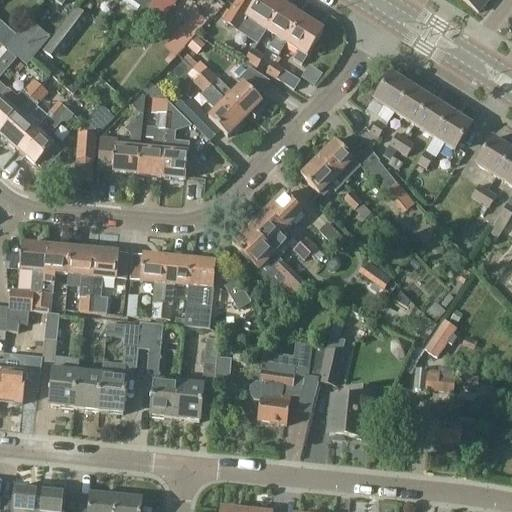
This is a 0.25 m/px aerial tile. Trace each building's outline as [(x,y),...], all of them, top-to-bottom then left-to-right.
[(126,0),(144,12),(154,0),(126,0)] [(177,0),(154,0),(144,12),(144,13),(161,25),(178,0),(177,0)] [(253,0),(238,0),(222,25),(235,34),(239,28),(259,41),(264,34),(266,32),(282,6),(271,0),(256,0),(256,2),(253,0)] [(486,0),(459,0),(478,14),(487,2),(486,1),(486,0)] [(266,32),(264,34),(275,41),(270,49),(279,56),(285,47),(303,20),(282,6),(266,32)] [(85,17),(74,9),(41,53),(52,61),(85,17)] [(195,14),(163,50),(170,56),(175,60),(184,50),(206,24),(195,14)] [(303,20),(285,47),(297,55),(293,62),(301,67),(307,58),(323,33),(303,20)] [(26,68),(50,40),(29,23),(5,51),(26,68)] [(0,30),(0,46),(4,50),(12,41),(0,30)] [(196,40),(187,49),(196,57),(204,48),(196,40)] [(252,51),(245,63),(256,70),(263,58),(252,51)] [(0,78),(16,61),(7,53),(0,60),(0,78)] [(38,55),(33,62),(58,84),(64,77),(38,55)] [(199,64),(196,67),(192,71),(199,78),(199,77),(206,71),(199,64)] [(283,71),(273,64),(272,64),(265,76),(276,83),(276,82),(283,72),(283,71)] [(193,84),(199,78),(192,71),(191,70),(186,76),(193,84)] [(211,89),(218,82),(206,70),(199,77),(211,89)] [(269,84),(249,71),(238,81),(243,86),(255,99),(269,84)] [(299,83),(283,72),(276,82),(293,92),(299,83)] [(41,73),(33,82),(40,89),(48,80),(41,73)] [(393,115),(410,89),(390,76),(373,102),(393,115)] [(199,77),(199,78),(193,84),(192,84),(204,96),(204,95),(211,89),(199,77)] [(71,81),(64,89),(72,96),(79,88),(71,81)] [(33,82),(23,93),(30,100),(40,89),(33,82)] [(218,82),(211,89),(224,102),(225,103),(243,121),(246,119),(251,113),(255,117),(264,108),(260,105),(261,104),(255,99),(243,86),(232,96),(218,82)] [(292,107),(297,99),(271,82),(266,90),(292,107)] [(40,89),(30,100),(38,106),(47,96),(40,89)] [(204,96),(200,99),(212,110),(218,111),(208,121),(212,125),(220,133),(226,139),(243,121),(225,103),(224,102),(211,89),(204,95),(204,96)] [(410,89),(393,115),(413,128),(430,101),(410,89)] [(0,133),(30,100),(23,93),(22,93),(17,99),(7,91),(0,98),(0,133)] [(30,100),(0,133),(0,136),(16,151),(34,131),(24,122),(38,106),(30,100)] [(450,114),(430,101),(413,128),(433,140),(450,114)] [(145,117),(143,141),(154,142),(155,132),(165,133),(166,103),(150,102),(149,117),(145,117)] [(190,128),(166,103),(165,133),(174,134),(190,128)] [(34,131),(16,151),(35,168),(36,166),(40,169),(45,173),(61,155),(53,148),(47,142),(42,138),(44,137),(49,137),(58,128),(55,125),(66,113),(58,106),(35,132),(34,131)] [(450,114),(433,140),(453,153),(470,127),(450,114)] [(376,122),(369,134),(368,135),(377,141),(386,128),(376,122)] [(212,125),(201,136),(208,144),(220,133),(212,125)] [(368,135),(369,134),(365,130),(358,136),(362,142),(371,151),(377,141),(368,135)] [(138,150),(136,176),(161,179),(165,133),(155,132),(154,142),(153,152),(139,150),(138,150)] [(165,133),(161,179),(185,181),(187,155),(187,145),(173,144),(174,134),(165,133)] [(77,136),(75,162),(77,162),(75,183),(92,184),(95,137),(77,136)] [(396,136),(389,148),(397,153),(405,141),(396,136)] [(115,145),(98,143),(96,173),(136,176),(138,150),(139,150),(141,138),(130,137),(128,149),(115,148),(115,145)] [(495,179),(511,153),(491,140),(475,167),(495,179)] [(413,147),(405,141),(397,153),(406,158),(413,147)] [(334,143),(317,160),(343,186),(360,169),(360,168),(353,162),(334,143)] [(397,153),(389,148),(383,159),(390,164),(393,161),(397,153)] [(425,153),(416,166),(426,172),(434,159),(425,153)] [(511,153),(495,179),(486,192),(495,198),(504,185),(511,190),(511,153)] [(359,164),(356,159),(353,162),(360,168),(360,169),(365,175),(367,174),(384,195),(396,186),(378,164),(379,163),(371,154),(359,164)] [(343,186),(317,160),(300,177),(323,200),(332,191),(335,194),(343,186)] [(478,205),(486,192),(478,187),(470,200),(478,205)] [(496,198),(495,198),(486,192),(478,205),(488,211),(496,198)] [(354,213),(361,205),(362,205),(350,194),(342,202),(354,213)] [(284,232),(285,231),(290,225),(302,214),(283,195),(265,212),(284,232)] [(361,205),(354,213),(364,222),(371,215),(361,205)] [(511,208),(507,205),(498,218),(508,224),(511,216),(511,208)] [(265,212),(247,229),(267,249),(275,258),(287,247),(293,240),(285,231),(284,232),(265,212)] [(344,242),(327,225),(318,234),(335,250),(344,242)] [(511,248),(511,230),(498,227),(494,244),(511,248)] [(247,229),(230,246),(249,266),(260,277),(266,282),(283,264),(275,258),(267,249),(247,229)] [(306,239),(299,246),(310,257),(317,250),(317,249),(306,239)] [(21,259),(20,272),(30,273),(32,273),(30,293),(30,295),(41,296),(42,289),(43,274),(44,274),(47,248),(22,245),(21,259)] [(299,246),(293,253),(303,264),(305,262),(310,257),(299,246)] [(42,289),(41,296),(52,297),(52,296),(53,290),(54,290),(55,275),(67,276),(70,250),(47,248),(44,274),(43,274),(42,289)] [(70,250),(67,276),(80,278),(78,300),(79,300),(89,301),(94,252),(70,250)] [(323,257),(317,250),(310,257),(311,258),(313,260),(317,264),(323,257)] [(94,252),(89,301),(99,302),(99,301),(100,302),(102,280),(116,281),(118,256),(118,255),(94,252)] [(142,259),(140,283),(154,284),(155,285),(153,307),(161,307),(166,260),(142,257),(142,258),(142,259)] [(4,258),(3,258),(5,272),(17,273),(19,273),(20,272),(21,259),(18,259),(4,258)] [(166,260),(161,307),(171,308),(173,286),(188,288),(190,262),(166,260)] [(184,322),(184,328),(209,330),(211,310),(197,309),(198,289),(212,290),(215,264),(190,262),(188,288),(184,322)] [(382,293),(387,284),(388,282),(368,262),(358,276),(382,293)] [(283,264),(266,282),(275,292),(278,289),(279,290),(290,301),(291,300),(299,291),(304,287),(305,286),(283,264)] [(222,284),(238,312),(249,306),(233,278),(222,284)] [(463,285),(458,283),(451,293),(456,296),(463,285)] [(8,310),(8,311),(28,313),(30,295),(30,293),(12,291),(10,291),(10,293),(8,310)] [(399,294),(392,307),(404,313),(409,304),(399,294)] [(28,313),(28,314),(31,314),(39,315),(39,310),(41,296),(30,295),(28,313)] [(39,310),(39,315),(42,315),(47,316),(48,316),(49,316),(50,316),(50,311),(52,297),(41,296),(39,310)] [(453,300),(448,296),(440,306),(445,310),(453,300)] [(139,320),(139,318),(140,299),(128,298),(127,319),(139,320)] [(79,300),(78,314),(88,315),(89,301),(79,300)] [(89,301),(88,315),(98,316),(99,302),(89,301)] [(436,324),(445,314),(435,304),(425,314),(436,324)] [(153,307),(151,321),(160,322),(161,307),(153,307)] [(161,307),(160,322),(168,323),(170,323),(171,308),(161,307)] [(8,311),(5,334),(18,335),(19,327),(27,327),(28,314),(28,313),(8,311)] [(50,316),(49,316),(48,316),(47,316),(44,342),(56,343),(56,341),(60,341),(61,330),(57,329),(59,317),(50,316)] [(175,321),(174,330),(183,331),(184,328),(184,322),(175,321)] [(444,322),(426,352),(438,359),(448,343),(452,346),(457,338),(453,335),(456,330),(444,322)] [(139,330),(136,352),(137,352),(148,353),(151,327),(139,325),(139,328),(139,330)] [(329,339),(330,340),(339,342),(342,329),(332,326),(329,339)] [(151,327),(148,353),(149,353),(160,354),(163,328),(151,327)] [(123,342),(122,351),(123,351),(136,352),(139,330),(124,328),(123,342)] [(339,342),(330,340),(327,352),(341,355),(344,343),(339,342)] [(476,344),(465,340),(462,348),(473,352),(476,344)] [(206,341),(204,367),(217,369),(219,343),(206,341)] [(309,378),(309,379),(319,381),(325,348),(313,347),(313,349),(309,378)] [(249,389),(248,397),(252,402),(259,403),(256,424),(286,428),(289,405),(281,404),(283,390),(292,391),(293,384),(294,377),(309,379),(309,378),(313,349),(304,348),(301,348),(298,367),(262,362),(261,368),(261,371),(261,372),(259,384),(255,384),(249,389)] [(341,355),(327,352),(326,352),(318,385),(336,389),(344,356),(341,355)] [(52,361),(51,371),(47,408),(72,410),(76,373),(77,363),(52,361)] [(100,376),(97,413),(122,415),(126,379),(124,378),(125,367),(122,367),(102,365),(100,376)] [(426,372),(424,393),(453,395),(455,374),(454,374),(454,369),(438,368),(437,373),(426,372)] [(1,372),(0,380),(0,403),(22,405),(25,375),(13,373),(1,372)] [(100,376),(76,373),(72,410),(97,413),(100,376)] [(462,392),(477,393),(479,379),(464,377),(462,392)] [(152,381),(148,417),(164,419),(163,425),(171,425),(171,420),(174,420),(177,383),(152,381)] [(203,386),(177,383),(174,420),(199,423),(203,386)] [(331,400),(327,439),(331,439),(347,441),(362,443),(364,418),(370,419),(373,393),(350,391),(349,403),(331,400)] [(429,425),(427,448),(460,451),(460,446),(473,447),(475,423),(449,420),(450,407),(432,406),(430,425),(429,425)] [(428,463),(462,464),(462,454),(428,453),(428,463)] [(12,511),(38,511),(40,493),(15,490),(13,502),(12,511)] [(38,511),(63,511),(65,496),(40,493),(38,511)] [(89,506),(88,511),(113,511),(115,501),(90,498),(89,506)] [(139,511),(140,503),(115,501),(113,511),(139,511)]
